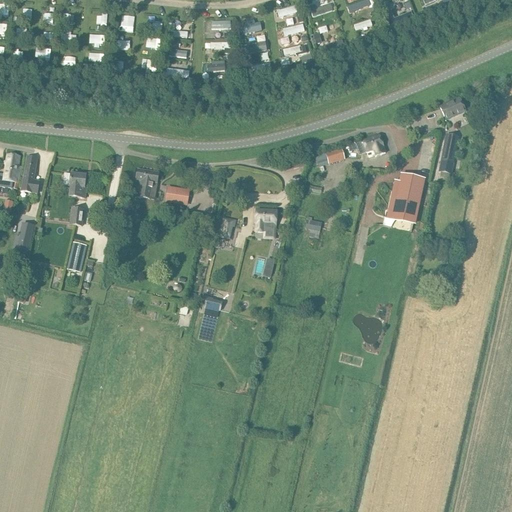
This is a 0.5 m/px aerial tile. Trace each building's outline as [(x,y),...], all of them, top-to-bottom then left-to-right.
[(347,10),(350,18),(369,11),(367,3),(347,10)] [(390,3),(384,5),(386,11),(392,9),(390,3)] [(315,6),(309,8),(313,19),(332,13),(330,6),(317,10),(315,6)] [(278,17),(302,14),(302,7),(278,9),(278,17)] [(24,8),(23,23),(32,23),(33,9),(24,8)] [(391,13),(385,15),(391,32),(415,22),(411,14),(394,20),(391,13)] [(68,26),(79,27),(80,17),(69,16),(68,26)] [(96,16),(96,26),(108,26),(108,16),(96,16)] [(146,19),(145,31),(163,31),(163,19),(146,19)] [(118,30),(128,30),(128,20),(118,20),(118,30)] [(354,25),(356,33),(374,28),(372,20),(354,25)] [(212,30),(232,30),(232,22),(212,22),(212,30)] [(242,29),(243,36),(266,31),(265,24),(242,29)] [(286,37),(307,32),(305,24),(284,29),(286,37)] [(319,28),(321,34),(329,32),(328,26),(319,28)] [(24,40),(24,32),(15,32),(14,40),(24,40)] [(246,48),(247,54),(265,51),(264,45),(246,48)] [(300,47),(283,51),(284,57),(300,54),(301,56),(307,55),(305,48),(301,48),(300,47)] [(212,67),(207,67),(208,74),(225,73),(225,66),(225,62),(211,63),(212,67)] [(189,79),(190,72),(167,68),(166,75),(189,79)] [(465,112),(459,99),(440,107),(446,121),(465,112)] [(383,147),(382,144),(379,135),(362,141),(365,151),(368,160),(385,154),(383,147)] [(443,151),(439,173),(451,175),(453,164),(458,138),(445,136),(443,151)] [(329,164),(344,160),(341,151),(326,155),(329,164)] [(0,187),(11,189),(12,184),(18,185),(20,168),(18,167),(19,157),(7,155),(4,176),(0,175),(0,187)] [(33,182),(35,170),(37,160),(27,158),(21,193),(37,196),(39,183),(33,182)] [(304,162),(285,166),(286,171),(305,167),(304,162)] [(137,171),(134,189),(133,197),(147,199),(148,191),(156,192),(157,183),(158,174),(137,171)] [(63,182),(63,186),(69,187),(69,188),(68,197),(77,198),(84,199),(84,197),(85,189),(84,189),(85,176),(71,175),(64,175),(63,182)] [(422,183),(403,178),(394,218),(414,223),(422,183)] [(187,206),(189,190),(166,187),(164,203),(187,206)] [(310,187),(309,193),(321,195),(322,189),(310,187)] [(11,213),(13,205),(6,204),(4,212),(11,213)] [(81,227),(83,211),(71,210),(70,226),(81,227)] [(255,211),(255,224),(254,234),(270,235),(270,227),(276,227),(277,211),(255,211)] [(308,218),(305,230),(310,231),(308,238),(319,240),(322,224),(312,222),(312,219),(308,218)] [(223,219),(219,238),(228,240),(232,221),(223,219)] [(386,219),(386,226),(393,227),(394,220),(386,219)] [(33,226),(22,223),(15,254),(26,256),(33,226)] [(73,245),(67,268),(79,271),(84,251),(78,250),(79,247),(73,245)] [(274,247),(270,254),(278,258),(282,251),(274,247)] [(263,276),(272,279),(277,261),(268,259),(263,276)] [(25,277),(23,283),(19,299),(26,300),(29,286),(31,286),(31,285),(32,279),(25,277)] [(206,298),(203,309),(219,313),(222,303),(212,301),(213,299),(206,298)] [(180,309),(179,314),(186,316),(189,307),(181,305),(181,306),(180,309)] [(201,315),(200,323),(213,324),(214,317),(201,315)]
